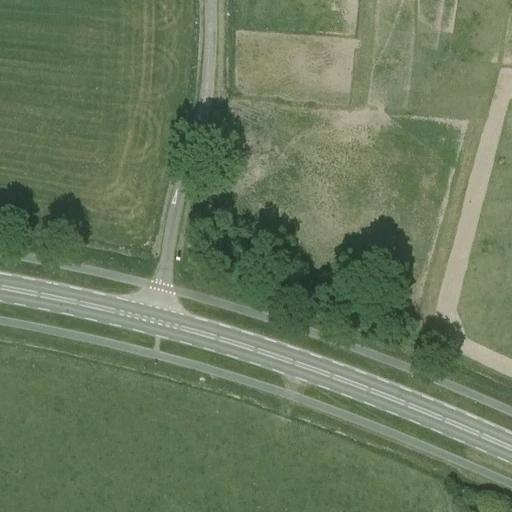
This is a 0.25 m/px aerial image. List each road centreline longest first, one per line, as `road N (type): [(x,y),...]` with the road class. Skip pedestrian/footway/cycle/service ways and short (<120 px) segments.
road 1 (primary): [(511,449),(344,380),(157,322)]
road 2 (unclassified): [(208,0),(204,97),(157,322)]
road 3 (primary): [(157,322),(0,289)]
